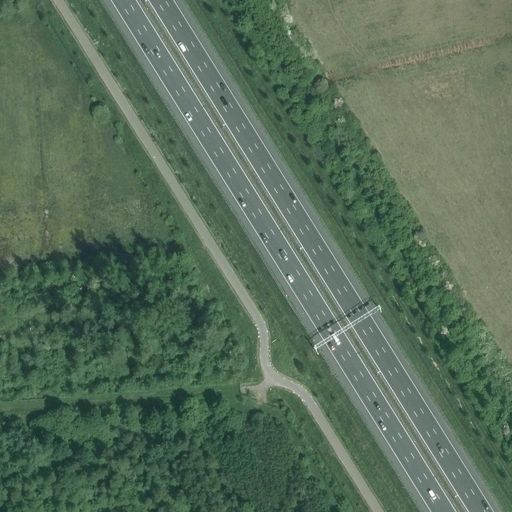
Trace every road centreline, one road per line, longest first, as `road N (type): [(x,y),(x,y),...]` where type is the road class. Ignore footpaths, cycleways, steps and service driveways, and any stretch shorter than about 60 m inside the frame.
road 1 (unclassified): [(377,511),(308,399),(267,371),(257,318),(58,0)]
road 2 (motorway): [(481,511),(161,0)]
road 3 (motorway): [(124,0),(444,511)]
